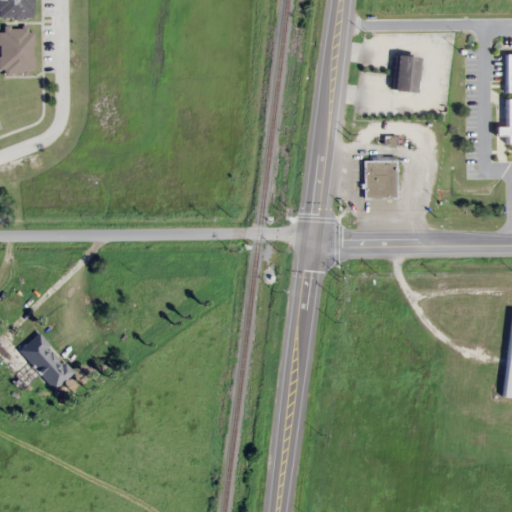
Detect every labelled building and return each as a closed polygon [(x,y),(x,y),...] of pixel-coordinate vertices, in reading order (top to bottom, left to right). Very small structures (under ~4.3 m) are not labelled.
[(30,0),(0,0),(0,17),(31,18),(30,0)] [(0,27),(0,71),(32,71),(31,27),(0,27)] [(511,53),(503,53),(503,92),(511,91),(511,53)] [(414,92),(416,57),(393,56),(392,91),(414,92)] [(396,160),(361,160),(361,199),(396,199),(396,160)] [(501,398),(511,399),(511,311),(510,311),(501,398)] [(51,390),(72,372),(36,331),(16,349),(30,366),(13,381),(19,388),(37,373),(51,390)]
